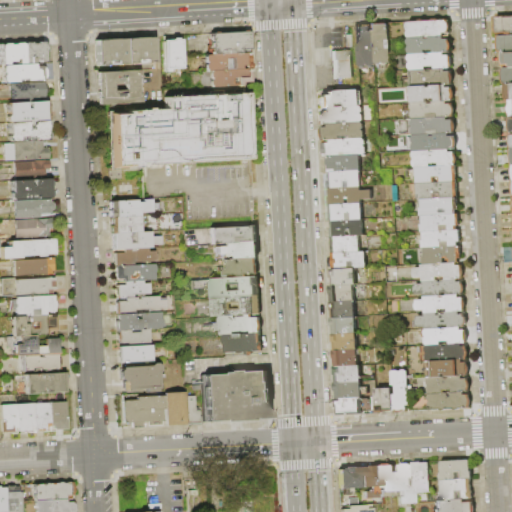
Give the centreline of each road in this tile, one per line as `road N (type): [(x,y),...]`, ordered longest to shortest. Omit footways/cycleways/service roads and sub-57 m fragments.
road 1 (residential): [(469,0),(497,511)]
road 2 (residential): [(68,0),(93,452)]
road 3 (trunk): [(267,4),(291,442)]
road 4 (trunk): [(312,441),(289,3)]
road 5 (residential): [(291,442),(0,458)]
road 6 (residential): [(267,4),(0,18)]
road 7 (residential): [(511,430),(312,441)]
